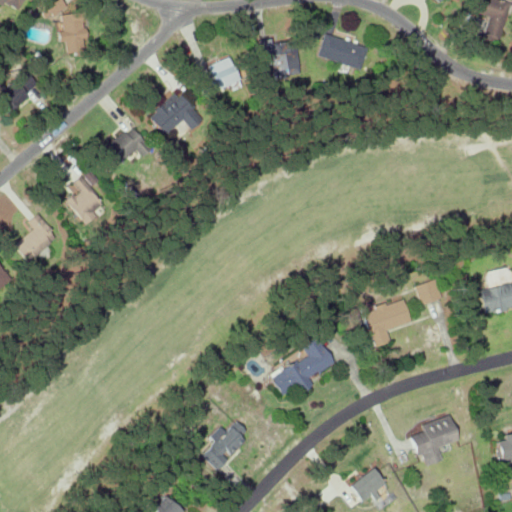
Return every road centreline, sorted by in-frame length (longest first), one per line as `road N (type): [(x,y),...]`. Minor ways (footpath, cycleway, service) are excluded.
road 1 (residential): [(150,0),(173,12),(255,0),(362,2),(461,69),(511,84)]
road 2 (residential): [(241,511),(352,406),(394,386),(511,356)]
road 3 (residential): [(173,12),(0,177)]
